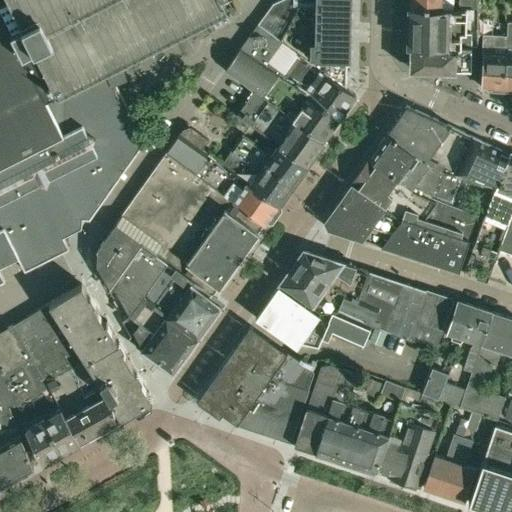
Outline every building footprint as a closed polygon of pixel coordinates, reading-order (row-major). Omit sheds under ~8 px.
[(25,270),(69,248),(59,226),(67,222),(76,218),(89,219),(145,140),(135,121),(125,100),(117,84),(109,69),(123,62),(184,31),(240,3),(238,0),(0,0),(0,282),(5,280),(0,269),(0,264),(17,256),(25,270)] [(345,87),(347,0),(277,0),(273,2),(258,24),(283,42),(297,52),(345,87)] [(463,7),(411,5),(411,15),(410,36),(410,39),(410,44),(410,45),(472,47),(472,34),(465,33),(465,17),(472,17),(472,8),(463,7)] [(269,62),(283,42),(258,24),(243,44),(269,62)] [(507,34),(496,33),(486,33),(485,52),(484,52),(483,87),(504,88),(507,34)] [(410,46),(410,69),(471,71),(472,47),(410,45),(410,46)] [(280,76),(247,52),(241,48),(225,69),(254,90),(323,140),(341,115),(304,89),(281,74),(280,76)] [(356,94),(345,87),(297,52),(281,74),(304,89),(341,115),(356,94)] [(306,164),(323,140),(254,90),(237,114),(279,145),(306,164)] [(406,104),(387,132),(427,161),(437,166),(442,169),(455,174),(456,173),(473,135),(450,124),(406,104)] [(180,132),(202,149),(209,140),(186,123),(180,132)] [(278,203),(222,163),(202,149),(180,132),(167,150),(264,222),(278,203)] [(370,156),(369,157),(396,178),(409,186),(411,188),(452,202),(453,203),(462,177),(455,175),(455,174),(442,169),(437,166),(427,161),(387,132),(386,134),(387,134),(370,156)] [(306,164),(279,145),(272,154),(257,144),(258,143),(243,133),(222,163),(278,203),(306,164)] [(455,174),(455,175),(462,177),(493,189),(506,152),(485,141),(474,136),(473,135),(456,173),(455,174)] [(213,293),(264,222),(167,150),(116,222),(193,279),(213,293)] [(489,200),(484,214),(507,223),(511,209),(511,154),(509,153),(506,152),(493,189),(492,191),(493,191),(491,195),(489,200)] [(364,165),(352,181),(380,202),(380,201),(402,216),(470,236),(475,238),(484,214),(453,203),(452,202),(411,188),(409,186),(396,178),(369,157),(364,165)] [(349,185),(339,199),(359,213),(358,215),(372,225),(391,231),(401,218),(402,216),(380,201),(380,202),(352,181),(351,183),(350,184),(349,185)] [(325,220),(324,220),(327,227),(328,227),(362,238),(381,244),(391,231),(372,225),(358,215),(359,213),(339,199),(339,200),(338,200),(325,220)] [(511,209),(507,223),(499,246),(511,251),(511,209)] [(473,240),(464,271),(487,279),(498,248),(499,246),(507,223),(484,214),(475,238),(474,241),(473,240)] [(391,231),(381,244),(404,252),(438,263),(459,270),(470,236),(402,216),(401,218),(391,231)] [(191,282),(193,279),(116,222),(97,247),(96,264),(127,317),(128,316),(131,319),(126,325),(131,333),(136,337),(134,339),(138,342),(137,344),(141,347),(140,349),(172,371),(201,331),(220,304),(210,296),(191,282)] [(301,253),(280,282),(312,304),(321,311),(334,310),(340,309),(355,316),(363,298),(359,296),(372,271),(362,268),(355,266),(342,261),(309,250),(301,253)] [(363,298),(355,316),(370,322),(390,331),(406,338),(409,339),(427,289),(372,271),(359,296),(363,298)] [(146,392),(147,390),(107,322),(105,321),(83,285),(80,284),(77,285),(49,302),(121,417),(143,403),(144,401),(145,401),(145,400),(144,400),(146,393),(147,393),(147,392),(146,392)] [(278,285),(256,316),(294,343),(299,343),(318,347),(322,336),(327,338),(330,331),(361,344),(370,322),(355,316),(340,309),(334,310),(330,319),(324,317),(320,328),(312,324),(319,314),(278,285)] [(427,289),(409,339),(435,350),(447,317),(454,298),(427,289)] [(465,337),(475,305),(458,300),(447,331),(453,333),(452,337),(462,340),(465,337)] [(90,435),(121,417),(49,302),(13,323),(80,440),(90,435)] [(472,370),(492,311),(475,305),(465,337),(474,340),(472,345),(471,346),(464,368),(472,370)] [(510,352),(511,347),(511,317),(492,311),(472,370),(466,388),(460,405),(472,410),(481,413),(497,419),(505,396),(484,388),(493,363),(496,364),(501,349),(510,352)] [(42,461),(80,440),(13,323),(0,331),(0,370),(10,405),(14,403),(24,421),(20,423),(42,461)] [(312,369),(288,351),(250,325),(234,348),(271,374),(293,387),(306,389),(312,369)] [(381,344),(386,331),(374,326),(368,339),(381,344)] [(293,387),(271,374),(234,348),(218,370),(256,396),(286,408),(293,387)] [(337,387),(343,369),(322,361),(294,443),(315,450),(333,398),(337,387)] [(439,397),(445,381),(448,373),(430,365),(421,390),(439,397)] [(343,369),(337,387),(348,390),(354,372),(343,369)] [(6,406),(10,405),(0,370),(0,478),(2,484),(34,466),(6,406)] [(286,408),(256,396),(218,370),(196,400),(219,416),(222,412),(237,422),(238,423),(238,424),(291,442),(301,412),(286,408)] [(381,393),(384,384),(372,379),(367,392),(373,395),(379,397),(381,393)] [(460,405),(466,388),(445,381),(439,397),(439,398),(460,405)] [(421,392),(406,386),(405,388),(401,400),(411,404),(413,399),(416,400),(418,401),(421,393),(421,392)] [(335,456),(353,404),(344,401),(333,398),(315,450),(335,456)] [(396,477),(420,485),(431,453),(424,450),(436,415),(419,409),(400,402),(395,418),(376,470),(396,477)] [(356,463),(373,411),(353,404),(335,456),(356,463)] [(475,430),(481,413),(472,410),(466,427),(475,430)] [(376,470),(395,418),(373,411),(356,463),(376,470)] [(463,436),(466,427),(458,424),(455,433),(453,433),(445,457),(434,453),(423,486),(444,493),(463,436)] [(468,501),(500,511),(511,511),(511,429),(495,424),(483,460),(482,459),(468,501)] [(463,436),(444,493),(464,500),(475,467),(464,464),(473,439),(463,436)]
